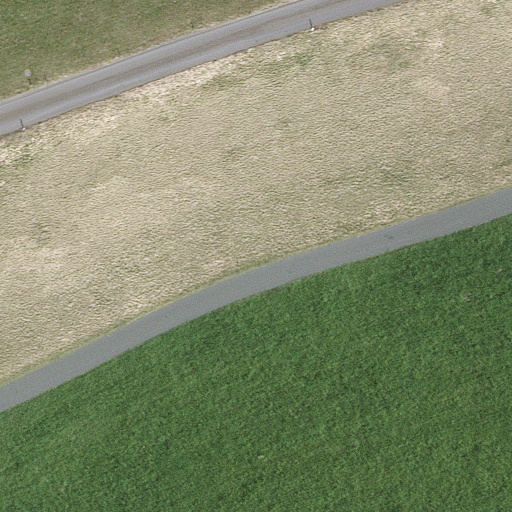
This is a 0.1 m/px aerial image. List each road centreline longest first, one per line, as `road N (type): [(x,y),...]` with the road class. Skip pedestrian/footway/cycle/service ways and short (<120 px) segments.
road 1 (track): [(0,400),(222,296),(511,199)]
road 2 (tertiary): [(0,120),(351,0)]
